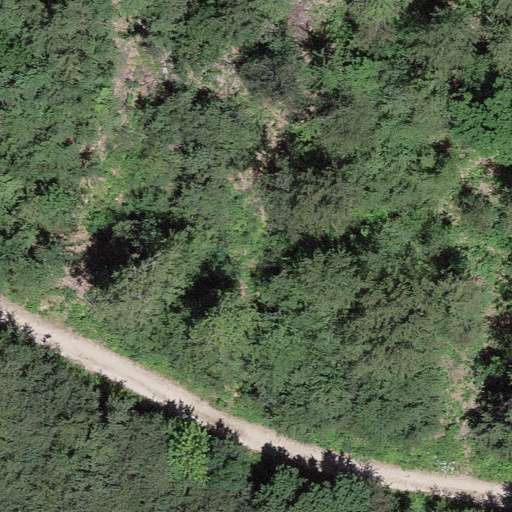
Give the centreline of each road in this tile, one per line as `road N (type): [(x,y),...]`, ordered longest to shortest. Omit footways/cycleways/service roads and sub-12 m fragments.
road 1 (track): [(0,315),(274,451)]
road 2 (track): [(511,501),(274,451)]
